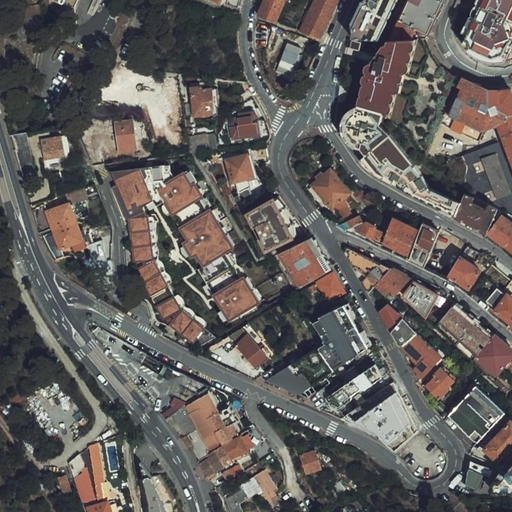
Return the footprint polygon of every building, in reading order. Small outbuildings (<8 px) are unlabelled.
[(55,0),(76,9),(80,0),(55,0)] [(266,0),(259,15),(277,21),(286,0),(266,0)] [(316,0),(303,30),(321,37),(338,0),(316,0)] [(367,0),(355,25),(356,38),(376,39),(395,0),(367,0)] [(409,0),(392,39),(427,38),(444,0),(409,0)] [(470,50),(474,55),(482,59),(487,60),(492,61),(497,61),(502,61),(509,60),(511,58),(511,0),(485,0),(482,6),(477,17),(465,43),(472,45),(470,50)] [(472,15),(477,17),(482,6),(477,4),(472,15)] [(385,112),(425,159),(442,123),(461,80),(449,71),(441,64),(436,57),(430,48),(427,38),(392,39),(389,44),(387,43),(373,62),(370,64),(360,106),(385,112)] [(360,41),(353,39),(351,46),(359,48),(360,41)] [(288,41),(277,73),(294,79),(305,47),(288,41)] [(489,89),(463,77),(461,80),(442,123),(479,141),(484,130),(500,122),(502,130),(511,157),(511,88),(511,89),(505,90),(500,90),(495,90),(489,89)] [(130,79),(120,79),(120,94),(126,94),(125,103),(142,103),(142,104),(163,104),(162,82),(142,82),(142,79),(130,79)] [(242,102),(255,96),(247,84),(237,88),(242,102)] [(208,88),(208,85),(191,87),(194,116),(210,114),(210,110),(218,109),(216,87),(208,88)] [(244,108),(259,103),(255,96),(242,102),(244,108)] [(343,132),(343,134),(344,137),(360,160),(363,163),(365,165),(369,169),(371,170),(374,173),(410,193),(456,215),(462,202),(432,188),(417,164),(392,134),(381,124),(385,112),(360,106),(356,106),(353,108),(350,123),(343,121),(342,123),(342,125),(342,127),(342,129),(342,131),(343,132)] [(256,117),(255,111),(245,112),(245,115),(242,116),(231,118),(234,138),(251,136),(262,134),(260,120),(259,120),(259,117),(256,117)] [(134,120),(116,122),(120,152),(138,149),(134,120)] [(195,152),(202,151),(208,150),(206,134),(187,136),(188,141),(189,150),(190,152),(195,152)] [(66,156),(62,135),(48,138),(49,142),(44,143),(45,151),(41,152),(42,160),(66,156)] [(182,151),(189,150),(188,141),(181,142),(182,151)] [(462,191),(466,193),(501,211),(511,219),(511,176),(499,142),(484,147),(480,150),(462,191)] [(256,159),(268,157),(267,147),(255,150),(256,159)] [(140,151),(141,158),(155,157),(153,150),(140,151)] [(202,152),(196,153),(203,164),(208,162),(202,152)] [(253,172),(248,154),(227,159),(233,182),(236,181),(239,192),(241,192),(245,205),(254,200),(248,188),(250,188),(246,178),(245,175),(253,172)] [(113,174),(109,175),(117,195),(127,219),(129,218),(135,261),(145,260),(147,264),(137,269),(164,319),(173,314),(176,318),(171,325),(195,343),(207,327),(182,308),(156,260),(149,215),(147,215),(144,206),(146,205),(153,200),(157,206),(164,201),(188,239),(184,242),(193,256),(197,254),(204,265),(199,268),(231,320),(259,302),(243,277),(227,251),(233,248),(221,228),(224,226),(220,220),(216,222),(209,209),(201,197),(197,191),(200,189),(196,183),(193,184),(185,172),(175,177),(171,170),(166,173),(165,165),(113,171),(113,174)] [(334,207),(342,200),(351,193),(332,168),(324,175),(319,179),(313,184),(331,208),(334,207)] [(196,183),(188,169),(185,172),(193,184),(196,183)] [(315,175),(319,179),(324,175),(320,170),(315,175)] [(87,197),(83,188),(72,192),(76,201),(87,197)] [(488,232),(501,211),(466,193),(462,202),(456,215),(455,216),(488,232)] [(287,205),(280,195),(275,198),(285,211),(288,210),(290,209),(287,206),(287,205)] [(285,211),(275,198),(265,204),(248,213),(255,227),(258,226),(263,236),(260,238),(266,251),(295,237),(301,234),(293,222),(298,220),(294,215),(291,216),(288,210),(285,211)] [(149,209),(152,209),(157,206),(153,200),(146,205),(149,209)] [(341,215),(346,221),(348,220),(354,217),(352,214),(342,200),(334,207),(340,216),(341,215)] [(48,211),(54,230),(62,248),(84,239),(71,203),(48,211)] [(209,209),(216,222),(220,220),(212,208),(209,209)] [(488,232),(506,246),(511,240),(511,219),(501,211),(488,232)] [(360,214),(354,217),(348,220),(352,227),(354,226),(356,228),(379,240),(383,232),(363,221),(360,214)] [(336,220),(342,223),(346,221),(341,215),(340,216),(336,220)] [(418,229),(394,217),(383,243),(406,253),(418,229)] [(307,231),(298,220),(293,222),(301,234),(307,231)] [(440,231),(423,223),(413,248),(409,260),(426,268),(440,231)] [(221,228),(233,248),(236,246),(224,226),(221,228)] [(295,283),(300,290),(302,289),(304,287),(303,285),(332,268),(313,236),(278,253),(288,271),(293,268),(300,280),(295,283)] [(478,251),(468,244),(450,274),(469,288),(481,271),(471,263),(478,251)] [(370,292),(377,284),(392,268),(346,246),(344,249),(369,292),(370,292)] [(392,290),(397,295),(412,277),(392,268),(377,284),(387,294),(392,290)] [(329,301),(345,291),(334,272),(318,282),(329,301)] [(243,277),(259,302),(262,300),(246,275),(243,277)] [(436,327),(438,324),(455,302),(448,296),(450,293),(441,286),(436,292),(416,281),(404,295),(426,316),(425,317),(436,327)] [(511,282),(495,310),(511,324),(511,282)] [(317,290),(313,285),(307,288),(311,294),(317,290)] [(495,307),(506,292),(498,287),(487,301),(495,307)] [(392,290),(387,294),(392,299),(397,295),(392,290)] [(345,296),(299,321),(313,346),(269,370),(266,378),(309,397),(320,389),(340,376),(376,351),(345,296)] [(389,302),(380,309),(392,330),(406,317),(389,302)] [(475,358),(476,356),(494,334),(455,302),(438,324),(475,358)] [(406,317),(392,330),(398,341),(400,343),(401,345),(402,345),(403,344),(415,329),(406,317)] [(248,323),(231,335),(236,342),(253,330),(248,323)] [(427,341),(415,329),(403,344),(409,351),(408,352),(418,362),(414,366),(422,375),(442,355),(428,341),(427,341)] [(255,330),(251,333),(260,343),(264,339),(255,330)] [(266,346),(262,349),(249,334),(237,345),(255,366),(272,353),(266,346)] [(511,354),(511,349),(494,334),(476,356),(497,373),(511,354)] [(367,389),(390,373),(383,359),(345,384),(340,376),(320,389),(331,405),(337,408),(342,416),(344,416),(357,407),(351,399),(352,395),(362,389),(367,389)] [(455,379),(442,366),(435,373),(436,375),(427,384),(439,397),(448,389),(447,387),(455,379)] [(189,397),(192,400),(210,388),(194,381),(190,384),(183,376),(173,371),(155,386),(174,410),(189,397)] [(446,419),(470,444),(472,445),(474,446),(505,410),(478,385),(446,419)] [(220,412),(211,395),(209,396),(215,409),(217,414),(220,412)] [(206,413),(215,409),(209,396),(199,401),(202,405),(206,413)] [(386,402),(383,398),(373,405),(392,433),(409,422),(392,397),(386,402)] [(244,457),(252,453),(250,450),(243,436),(242,437),(242,436),(235,424),(239,422),(231,407),(224,410),(220,412),(217,414),(215,409),(206,413),(202,405),(199,401),(197,402),(191,405),(194,411),(192,412),(204,435),(206,438),(209,445),(220,440),(216,433),(219,432),(224,443),(227,442),(228,444),(226,446),(217,450),(218,453),(210,457),(200,462),(207,475),(235,461),(244,457)] [(511,445),(511,420),(505,428),(503,429),(486,448),(500,460),(511,445)] [(244,457),(250,468),(275,452),(256,427),(245,433),(244,433),(242,436),(242,437),(243,436),(250,450),(252,453),(244,457)] [(188,434),(180,437),(191,451),(194,449),(194,444),(188,434)] [(103,483),(98,443),(91,445),(90,446),(95,484),(101,483),(103,483)] [(316,449),(301,454),(307,472),(322,468),(316,449)] [(84,464),(80,453),(73,460),(76,470),(84,464)] [(490,476),(494,467),(472,459),(469,473),(463,482),(476,486),(479,485),(484,473),(490,476)] [(141,462),(145,478),(153,477),(141,462)] [(240,463),(229,470),(234,478),(244,471),(240,463)] [(511,491),(511,466),(507,472),(496,476),(498,492),(511,491)] [(276,491),(280,489),(267,469),(225,494),(231,511),(242,511),(240,502),(261,489),(269,502),(279,496),(276,491)] [(64,493),(72,490),(67,474),(59,477),(64,493)] [(166,485),(160,475),(153,477),(145,478),(148,492),(140,494),(142,503),(142,511),(176,511),(174,498),(166,485)] [(145,478),(137,480),(140,494),(148,492),(145,478)] [(101,483),(95,484),(97,500),(103,499),(101,483)] [(315,501),(319,509),(326,507),(324,504),(327,503),(324,497),(315,501)] [(112,511),(109,502),(90,508),(91,511),(112,511)]
